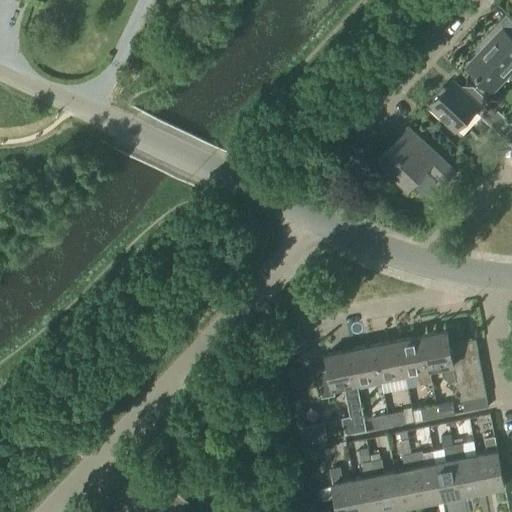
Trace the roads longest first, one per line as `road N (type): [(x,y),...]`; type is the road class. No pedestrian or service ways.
road 1 (unclassified): [(49,511),(312,217)]
road 2 (unclassified): [(202,165),(0,75)]
road 3 (residential): [(350,129),(472,0)]
road 4 (residential): [(303,318),(439,295),(452,272)]
road 5 (residential): [(511,184),(499,173),(416,261)]
road 6 (residential): [(511,401),(482,277)]
road 7 (unclassified): [(202,165),(312,217)]
